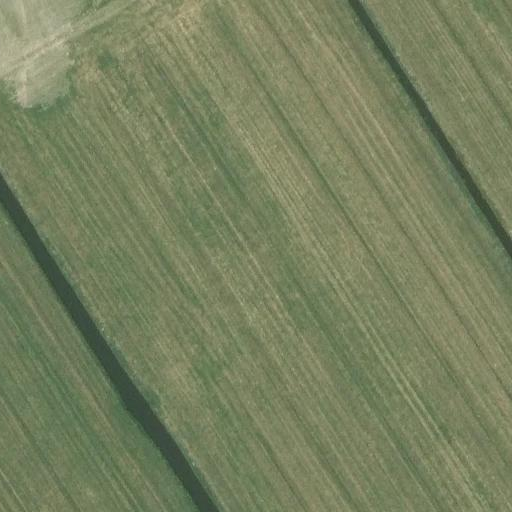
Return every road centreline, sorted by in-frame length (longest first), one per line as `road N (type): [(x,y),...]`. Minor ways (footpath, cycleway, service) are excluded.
road 1 (track): [(199,0),(511,467)]
road 2 (track): [(123,0),(0,71)]
